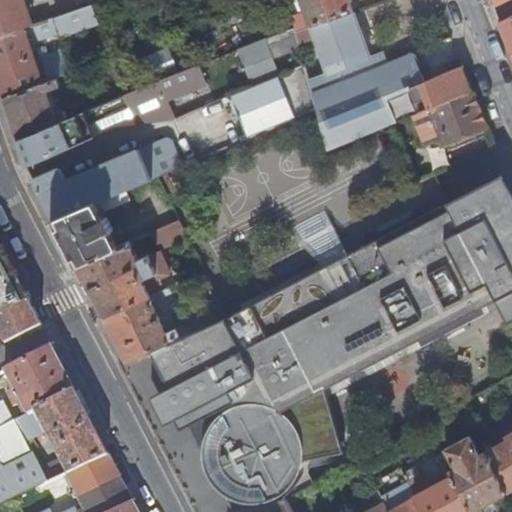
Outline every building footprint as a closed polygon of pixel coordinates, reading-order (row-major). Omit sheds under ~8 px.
[(0,0),(0,36),(33,25),(24,0),(0,0)] [(301,0),(309,19),(294,24),(296,32),(354,11),(349,0),(301,0)] [(33,25),(0,36),(0,87),(4,100),(44,84),(36,61),(42,58),(40,52),(33,54),(29,40),(59,28),(61,32),(86,23),(80,8),(33,25)] [(354,11),(296,32),(299,43),(315,37),(327,71),(309,78),(313,93),(412,53),(408,43),(384,51),(370,56),(354,11)] [(511,16),(500,22),(511,52),(511,16)] [(242,77),(273,67),(269,54),(295,46),(290,29),(233,46),(242,77)] [(412,53),(313,93),(316,107),(317,112),(327,150),(355,139),(395,122),(386,97),(425,81),(423,75),(414,52),(412,53)] [(67,118),(17,140),(21,150),(33,141),(45,136),(53,154),(95,135),(90,123),(118,111),(119,113),(144,103),(146,107),(207,82),(200,65),(168,78),(163,79),(67,118)] [(289,109),(304,103),(299,89),(305,87),(297,65),(275,74),(289,109)] [(472,91),(462,65),(432,77),(430,73),(423,75),(425,81),(386,97),(395,122),(413,115),(429,108),(438,105),(472,91)] [(44,84),(4,100),(17,140),(67,118),(65,112),(54,116),(46,91),(60,85),(58,78),(44,84)] [(429,108),(413,115),(425,146),(441,140),(442,144),(486,126),(472,91),(438,105),(429,108)] [(62,168),(34,181),(54,220),(127,189),(153,177),(139,149),(67,180),(62,168)] [(236,343),(217,322),(128,362),(154,417),(186,402),(196,424),(192,450),(197,470),(203,477),(207,484),(213,486),(225,494),(233,497),(241,511),(288,511),(279,495),(306,476),(305,460),(339,454),(322,390),(320,380),(485,295),(494,313),(500,322),(511,315),(511,191),(495,162),(436,197),(440,205),(370,240),(384,265),(236,343)] [(127,189),(54,220),(78,265),(119,246),(112,233),(113,229),(114,229),(108,218),(105,219),(102,213),(131,201),(127,189)] [(169,242),(162,226),(151,231),(151,232),(140,237),(147,252),(169,242)] [(119,246),(78,265),(104,317),(151,297),(146,284),(170,274),(165,261),(154,266),(149,255),(139,260),(130,242),(119,246)] [(0,285),(17,279),(0,244),(0,285)] [(0,314),(29,301),(17,279),(0,285),(0,314)] [(172,293),(171,288),(151,297),(104,317),(128,362),(145,354),(151,351),(154,349),(203,326),(199,318),(195,319),(193,315),(186,319),(187,323),(178,328),(172,315),(161,319),(153,302),(172,293)] [(43,327),(29,301),(0,314),(0,336),(5,345),(43,327)] [(53,346),(6,371),(15,389),(8,393),(15,407),(22,403),(28,415),(76,391),(53,346)] [(76,391),(28,415),(16,421),(27,441),(46,431),(68,475),(109,456),(76,391)] [(0,404),(0,428),(13,423),(6,410),(2,404),(0,404)] [(0,428),(0,469),(33,453),(27,441),(16,421),(13,423),(0,428)] [(493,447),(485,451),(506,491),(511,488),(511,431),(505,435),(509,443),(496,451),(493,447)] [(506,491),(485,451),(480,454),(470,435),(445,448),(451,459),(454,457),(458,466),(450,469),(453,475),(471,510),(506,491)] [(0,504),(34,489),(35,490),(50,483),(41,467),(33,453),(0,469),(0,504)] [(121,477),(109,456),(68,475),(80,497),(121,477)] [(50,483),(64,477),(56,460),(41,467),(50,483)] [(468,511),(471,510),(453,475),(441,482),(438,476),(433,479),(436,485),(428,489),(417,467),(404,472),(409,483),(423,511),(468,511)] [(404,472),(403,469),(375,483),(379,491),(382,496),(409,483),(404,472)] [(375,483),(371,474),(354,482),(363,500),(379,491),(375,483)] [(50,511),(113,511),(133,502),(121,477),(80,497),(86,508),(78,511),(75,511),(50,511)] [(390,511),(423,511),(409,483),(382,496),(385,502),(390,511)] [(137,511),(133,502),(113,511),(137,511)] [(390,511),(385,502),(365,511),(390,511)]
